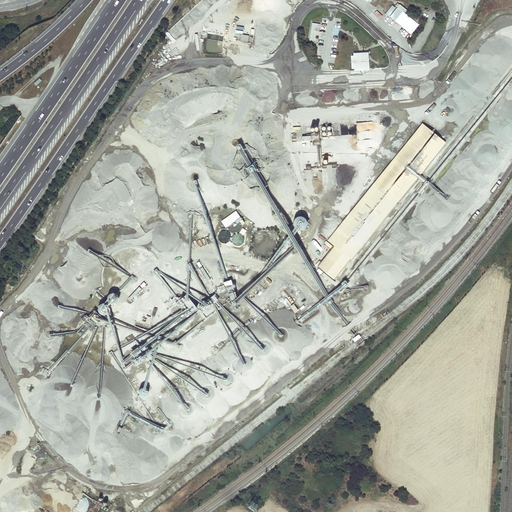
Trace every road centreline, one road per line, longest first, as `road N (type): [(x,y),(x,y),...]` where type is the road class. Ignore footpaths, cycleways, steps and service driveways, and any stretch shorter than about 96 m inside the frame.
road 1 (motorway): [(0,242),(166,0)]
road 2 (motorway): [(0,200),(136,0)]
road 3 (motorway): [(118,0),(0,173)]
